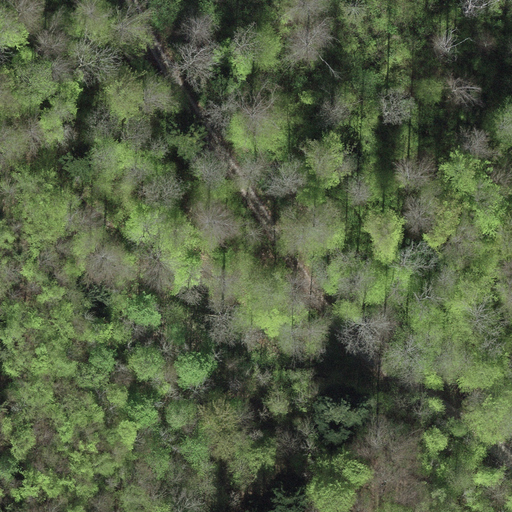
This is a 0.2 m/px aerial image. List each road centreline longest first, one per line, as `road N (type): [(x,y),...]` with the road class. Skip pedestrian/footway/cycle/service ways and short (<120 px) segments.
road 1 (track): [(511,460),(396,379),(322,308),(153,49),(130,0)]
road 2 (track): [(396,379),(328,373),(249,350),(186,306),(68,186),(27,171),(0,172)]
